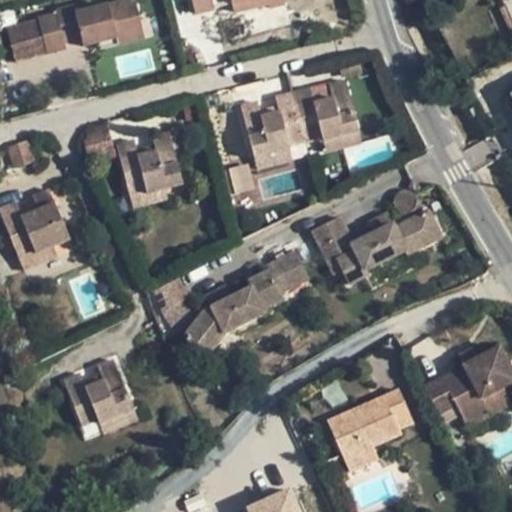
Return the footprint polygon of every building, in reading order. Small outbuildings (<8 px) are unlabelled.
[(115,31),(141,23),(134,0),(116,0),(117,3),(76,14),(74,6),(55,12),(55,14),(38,19),(5,28),(14,62),(46,54),(66,48),(65,43),(81,39),(83,47),(98,43),(116,38),(115,31)] [(190,0),(194,14),(231,5),(233,13),(268,4),(266,0),(190,0)] [(266,0),(268,4),(269,9),(284,5),(282,0),(266,0)] [(511,38),(511,20),(506,6),(499,9),(511,38)] [(116,38),(118,46),(145,38),(141,23),(115,31),(116,38)] [(118,46),(116,38),(98,43),(100,50),(118,46)] [(310,88),(293,92),(306,144),(322,140),(323,144),(360,134),(345,81),(328,85),(332,98),(314,103),(310,88)] [(328,84),(310,88),(314,103),(332,98),(328,85),(328,84)] [(257,102),(240,106),(254,160),(290,151),(289,148),(306,144),(293,92),(275,97),(277,106),(278,111),(261,116),(260,111),(257,102)] [(277,106),(260,111),(261,116),(278,111),(277,106)] [(89,166),(117,159),(107,124),(85,130),(87,139),(82,140),(89,166)] [(165,190),(183,186),(169,132),(152,137),(156,151),(138,156),(135,141),(116,146),(128,193),(144,188),(146,195),(165,190)] [(360,134),(323,144),(325,154),(362,145),(360,134)] [(25,142),(8,148),(15,169),(32,163),(25,142)] [(290,151),(254,160),(257,171),(293,162),(290,151)] [(144,188),(128,193),(133,209),(168,200),(165,190),(146,195),(144,188)] [(70,241),(49,190),(32,197),(35,206),(37,211),(21,217),(20,212),(15,202),(0,208),(0,216),(17,257),(34,250),(36,255),(53,248),(70,241)] [(353,245),(339,218),(312,231),(334,276),(341,273),(348,286),(369,276),(367,271),(405,253),(406,256),(441,239),(428,212),(423,214),(414,196),(413,195),(410,193),(407,192),(404,192),(402,192),(399,193),(397,196),(396,198),(395,200),(393,203),(394,205),(394,206),(403,224),(395,228),(393,224),(372,235),(353,245)] [(35,206),(20,212),(21,217),(37,211),(35,206)] [(372,235),(393,224),(388,214),(367,224),(372,235)] [(57,257),(53,248),(36,255),(39,265),(57,257)] [(23,271),(39,265),(36,255),(34,250),(17,257),(23,271)] [(309,279),(295,253),(265,268),(267,272),(247,282),(250,289),(211,308),(209,305),(201,314),(187,334),(184,337),(186,343),(204,358),(223,334),(265,314),(263,311),(284,300),(281,294),(309,279)] [(201,314),(188,295),(168,310),(187,334),(201,314)] [(511,383),(511,372),(499,347),(422,387),(438,416),(455,407),(460,416),(467,429),(490,416),(481,400),(503,388),(511,383)] [(80,374),(63,381),(81,428),(98,421),(99,425),(134,411),(114,360),(97,367),(102,380),(86,387),(80,374)] [(481,400),(490,416),(511,405),(503,388),(481,400)] [(414,424),(398,390),(326,421),(344,461),(373,448),(402,435),(400,430),(414,424)] [(455,407),(438,416),(443,425),(460,416),(455,407)] [(138,420),(134,411),(99,425),(103,434),(138,420)] [(87,441),(103,434),(99,425),(98,421),(81,428),(87,441)] [(373,448),(344,461),(349,473),(378,460),(373,448)] [(246,503),(248,511),(301,511),(293,487),(246,503)]
